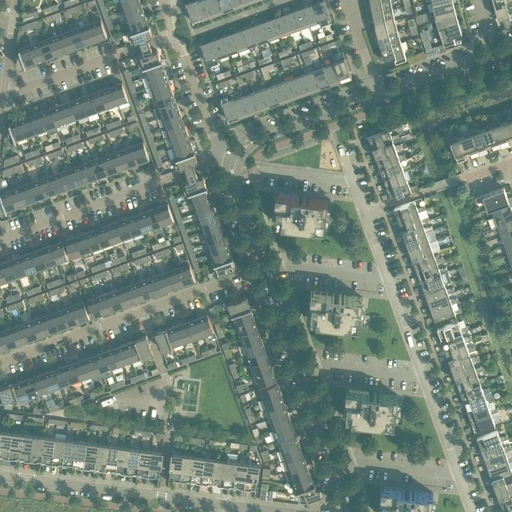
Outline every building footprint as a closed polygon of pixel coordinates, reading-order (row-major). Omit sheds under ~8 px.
[(141,4),(139,0),(121,0),(120,0),(123,11),(141,4)] [(198,0),(197,0),(191,0),(186,2),(193,22),(204,18),(197,0),(198,0)] [(214,14),(208,0),(198,0),(197,0),(198,0),(197,0),(204,18),(214,14)] [(224,11),(219,0),(208,0),(214,14),(224,11)] [(234,7),(231,0),(219,0),(224,11),(234,7)] [(331,19),(324,0),(320,0),(313,3),(319,20),(319,21),(320,23),(331,19)] [(392,9),(390,0),(377,0),(369,2),(372,13),(392,9)] [(453,2),(452,0),(440,0),(431,2),(435,14),(434,14),(455,9),(453,2)] [(511,1),(494,7),(498,18),(502,17),(506,27),(502,29),(511,25),(511,1)] [(319,20),(313,3),(303,6),(310,24),(319,21),(319,23),(320,23),(319,21),(319,20)] [(145,15),(141,4),(123,11),(127,21),(145,15)] [(310,24),(303,6),(293,10),(299,28),(310,24)] [(395,20),(392,9),(372,13),(375,24),(374,24),(374,25),(395,20)] [(456,13),(455,9),(434,14),(438,26),(437,26),(458,20),(456,13)] [(38,16),(36,10),(23,14),(22,21),(38,16)] [(299,28),(293,10),(283,14),(289,31),(299,28)] [(432,18),(430,12),(423,14),(424,20),(432,18)] [(289,31),(283,14),(272,17),(279,35),(289,31)] [(424,20),(423,14),(416,16),(417,22),(424,20)] [(148,25),(145,15),(127,21),(130,30),(127,32),(131,31),(148,25)] [(279,35),(272,17),(262,21),(269,39),(279,35)] [(107,36),(101,18),(90,22),(97,40),(107,36)] [(42,25),(39,19),(33,21),(35,27),(42,25)] [(398,30),(395,20),(374,25),(378,36),(377,36),(398,30)] [(460,27),(458,20),(437,26),(444,44),(455,40),(453,35),(461,32),(460,27)] [(269,39),(262,21),(252,25),(258,42),(269,39)] [(97,40),(90,22),(80,26),(86,43),(97,40)] [(29,29),(27,23),(22,25),(21,32),(29,29)] [(151,34),(151,33),(148,25),(131,31),(127,32),(131,43),(139,40),(141,47),(150,44),(148,37),(150,36),(151,35),(151,34)] [(258,42),(252,25),(242,29),(248,46),(258,42)] [(86,43),(80,26),(70,30),(76,47),(86,43)] [(248,46),(242,29),(232,32),(238,50),(248,46)] [(76,47),(70,30),(60,33),(66,51),(76,47)] [(401,41),(398,30),(377,36),(381,47),(380,47),(381,48),(401,41)] [(238,50),(232,32),(222,36),(228,53),(238,50)] [(66,51),(60,33),(50,37),(56,54),(66,51)] [(222,36),(211,40),(218,57),(219,59),(218,57),(228,53),(222,36)] [(56,54),(50,37),(39,41),(46,58),(56,54)] [(218,57),(211,40),(201,43),(208,63),(219,59),(218,57)] [(46,58),(39,41),(29,44),(36,62),(46,58)] [(402,45),(401,41),(381,48),(385,59),(393,56),(395,62),(406,58),(404,51),(402,45)] [(36,62),(29,44),(19,48),(20,53),(18,54),(17,55),(17,56),(16,62),(16,63),(17,65),(18,66),(19,66),(21,67),(22,66),(36,62)] [(161,59),(158,51),(157,50),(156,50),(155,49),(154,50),(152,50),(151,45),(150,44),(141,47),(142,48),(144,53),(136,56),(140,68),(143,66),(161,59)] [(439,52),(436,46),(426,50),(428,56),(439,52)] [(425,57),(423,51),(413,55),(415,61),(425,57)] [(352,76),(345,58),(344,56),(333,61),(334,63),(335,63),(341,80),(352,76)] [(164,69),(161,59),(143,66),(140,68),(143,66),(147,76),(164,69)] [(335,63),(334,63),(325,66),(331,84),(341,80),(335,63)] [(331,84),(325,66),(314,70),(321,87),(331,84)] [(168,80),(164,69),(147,76),(151,86),(168,80)] [(321,87),(314,70),(304,74),(310,91),(321,87)] [(310,91),(304,74),(294,77),(300,95),(310,91)] [(300,95),(294,77),(284,81),(290,98),(300,95)] [(172,90),(168,80),(151,86),(154,96),(172,90)] [(290,98),(284,81),(274,85),(280,102),(290,98)] [(128,99),(122,82),(111,86),(118,103),(128,99)] [(280,102),(274,85),(263,88),(270,106),(280,102)] [(118,103),(111,86),(101,89),(107,107),(118,103)] [(270,106),(263,88),(253,92),(259,109),(270,106)] [(107,107),(101,89),(91,93),(97,110),(107,107)] [(175,100),(172,90),(154,96),(158,106),(175,100)] [(259,109),(253,92),(243,96),(249,113),(259,109)] [(97,110),(91,93),(81,96),(87,114),(97,110)] [(87,114),(81,96),(71,100),(77,118),(87,114)] [(249,113),(243,96),(234,99),(233,99),(239,117),(249,113)] [(233,99),(234,99),(233,97),(221,101),(228,121),(239,117),(233,99)] [(77,118),(71,100),(60,104),(67,121),(77,118)] [(162,117),(179,110),(175,100),(158,106),(153,108),(157,118),(162,117)] [(68,125),(67,121),(60,104),(50,107),(57,125),(58,128),(60,129),(67,127),(68,125)] [(57,125),(50,107),(40,111),(46,129),(57,125)] [(183,120),(179,110),(162,117),(165,127),(183,120)] [(46,129),(40,111),(30,115),(36,132),(46,129)] [(36,132),(30,115),(20,119),(26,136),(36,132)] [(26,136),(20,119),(9,122),(11,127),(9,128),(8,128),(8,129),(7,130),(7,136),(7,137),(7,139),(8,140),(9,141),(11,141),(12,141),(26,136)] [(186,131),(183,120),(165,127),(169,137),(186,131)] [(510,138),(504,121),(500,122),(499,120),(492,122),(504,154),(507,153),(505,145),(509,143),(507,139),(510,138)] [(504,154),(492,122),(485,125),(486,127),(482,128),(488,145),(491,144),(493,149),(497,147),(500,156),(504,154)] [(488,145),(482,128),(479,130),(478,127),(471,130),(482,162),(486,161),(483,152),(487,151),(486,146),(488,145)] [(372,147),(392,139),(399,137),(398,133),(391,136),(388,128),(368,136),(372,147)] [(482,162),(471,130),(464,132),(465,135),(461,136),(467,153),(470,152),(471,157),(476,155),(479,163),(482,162)] [(173,147),(190,141),(186,131),(169,137),(173,147)] [(467,153),(461,136),(457,137),(456,135),(447,138),(451,149),(453,148),(455,154),(454,154),(457,162),(458,161),(461,170),(464,169),(461,160),(466,159),(464,154),(467,153)] [(375,157),(396,149),(403,147),(402,144),(395,146),(392,139),(372,147),(375,157)] [(150,158),(143,141),(133,145),(139,162),(150,158)] [(194,151),(190,141),(173,147),(176,156),(172,158),(176,157),(194,151)] [(139,162),(133,145),(122,148),(129,166),(139,162)] [(129,166),(122,148),(112,152),(119,170),(129,166)] [(400,160),(407,157),(405,154),(399,156),(396,149),(375,157),(379,167),(400,160)] [(197,160),(197,159),(194,151),(176,157),(172,158),(176,169),(184,166),(186,170),(187,173),(196,170),(193,163),(195,162),(196,162),(196,161),(197,161),(197,160)] [(119,170),(112,152),(102,156),(108,173),(119,170)] [(19,160),(17,154),(4,159),(4,166),(19,160)] [(108,173),(102,156),(92,159),(98,177),(108,173)] [(98,177),(92,159),(82,163),(88,181),(98,177)] [(403,170),(410,167),(409,164),(402,167),(400,160),(379,167),(383,177),(403,170)] [(23,169),(20,163),(14,166),(16,172),(23,169)] [(88,181),(82,163),(72,167),(78,184),(88,181)] [(78,184),(72,167),(61,170),(68,188),(78,184)] [(11,174),(8,168),(3,169),(2,177),(11,174)] [(68,188),(61,170),(51,174),(57,192),(68,188)] [(189,192),(206,185),(203,177),(202,176),(201,176),(201,175),(200,176),(198,176),(197,173),(196,170),(187,173),(188,176),(189,179),(181,182),(185,194),(189,192)] [(407,180),(414,177),(413,174),(406,177),(403,170),(383,177),(386,187),(407,180)] [(57,192),(51,174),(41,178),(47,195),(57,192)] [(47,195),(41,178),(31,182),(37,199),(47,195)] [(411,190),(418,188),(417,184),(410,187),(407,180),(386,187),(390,198),(411,191),(411,190)] [(37,199),(31,182),(21,185),(27,203),(37,199)] [(27,203),(21,185),(10,189),(17,206),(27,203)] [(210,195),(206,185),(189,192),(192,202),(210,195)] [(511,195),(507,198),(503,187),(482,194),(482,195),(475,198),(476,203),(484,200),(487,208),(511,199),(511,195)] [(17,206),(10,189),(0,192),(0,193),(2,198),(0,198),(0,210),(0,211),(2,211),(3,211),(17,206)] [(324,228),(327,199),(276,193),(274,205),(276,205),(274,221),(324,228)] [(214,206),(210,195),(192,202),(196,212),(214,206)] [(511,210),(510,206),(509,204),(511,202),(511,199),(487,208),(487,209),(491,207),(494,216),(511,210)] [(418,211),(425,209),(424,205),(417,208),(414,201),(394,208),(398,219),(418,211)] [(174,220),(168,202),(157,206),(163,224),(174,220)] [(163,224),(157,206),(147,210),(153,227),(163,224)] [(217,216),(216,212),(214,206),(196,212),(200,222),(217,216)] [(153,227),(147,210),(137,214),(143,231),(153,227)] [(511,221),(511,210),(494,216),(495,217),(488,219),(491,228),(498,226),(511,221)] [(422,221),(429,219),(428,216),(421,218),(418,211),(398,219),(401,229),(422,221)] [(143,231),(137,214),(127,217),(133,235),(143,231)] [(221,226),(217,216),(200,222),(203,232),(221,226)] [(133,235),(127,217),(116,221),(123,238),(133,235)] [(123,238),(116,221),(106,225),(113,242),(123,238)] [(426,232),(433,229),(431,226),(424,228),(422,221),(401,229),(405,239),(426,232)] [(511,231),(511,221),(498,226),(501,236),(511,231)] [(113,242),(106,225),(96,228),(102,246),(113,242)] [(225,236),(221,226),(203,232),(207,243),(225,236)] [(102,246),(96,228),(86,232),(92,249),(102,246)] [(505,245),(511,242),(511,231),(501,236),(505,245)] [(92,249),(86,232),(76,236),(82,253),(92,249)] [(429,242),(436,239),(435,236),(428,238),(426,232),(405,239),(409,249),(429,242)] [(82,253),(76,236),(65,239),(72,257),(82,253)] [(228,246),(225,236),(207,243),(211,253),(228,246)] [(69,258),(62,240),(52,244),(58,262),(69,258)] [(433,252),(440,249),(439,246),(432,249),(429,242),(409,249),(412,259),(433,252)] [(58,262),(52,244),(41,248),(48,265),(58,262)] [(232,257),(228,246),(211,253),(214,262),(214,263),(232,257)] [(48,265),(41,248),(31,252),(38,269),(48,265)] [(38,269),(31,252),(21,255),(27,273),(38,269)] [(437,262),(444,260),(442,257),(435,259),(433,252),(412,259),(416,270),(437,262)] [(27,273),(21,255),(11,259),(17,276),(27,273)] [(235,265),(235,264),(232,257),(214,263),(214,262),(210,264),(214,275),(233,268),(234,268),(234,267),(235,266),(235,265)] [(17,276),(11,259),(1,263),(7,280),(17,276)] [(185,284),(195,280),(188,259),(177,262),(179,266),(185,284)] [(440,273),(447,270),(446,267),(439,269),(437,262),(416,270),(420,280),(440,273)] [(185,284),(179,266),(168,270),(175,287),(185,284)] [(175,287),(168,270),(158,273),(165,291),(175,287)] [(165,291),(158,273),(148,277),(154,295),(165,291)] [(444,283),(451,280),(450,277),(443,280),(440,273),(420,280),(423,290),(444,283)] [(154,295),(148,277),(138,281),(144,298),(154,295)] [(144,298),(138,281),(128,284),(134,302),(144,298)] [(448,293),(455,291),(454,287),(447,290),(444,283),(423,290),(427,301),(448,293)] [(134,302),(128,284),(118,288),(124,306),(134,302)] [(124,306),(118,288),(107,292),(114,309),(124,306)] [(361,308),(363,297),(311,290),(309,302),(312,303),(309,319),(359,326),(361,308)] [(114,309),(107,292),(97,295),(104,313),(114,309)] [(451,303),(458,301),(457,297),(450,300),(448,293),(427,301),(431,311),(451,303)] [(104,313),(97,295),(87,299),(93,317),(104,313)] [(250,307),(246,296),(227,303),(231,314),(232,314),(231,314),(250,307)] [(90,318),(84,300),(73,304),(79,322),(90,318)] [(455,313),(462,311),(461,308),(454,310),(451,303),(431,311),(435,321),(455,314),(455,313)] [(79,322),(73,304),(63,308),(69,325),(79,322)] [(254,317),(250,307),(231,314),(232,314),(231,314),(231,315),(232,314),(235,324),(254,317)] [(69,325),(63,308),(53,311),(59,329),(69,325)] [(59,329),(53,311),(43,315),(49,333),(59,329)] [(214,332),(207,313),(197,317),(203,336),(214,332)] [(49,333),(43,315),(32,319),(39,336),(49,333)] [(203,336),(197,317),(187,321),(193,339),(203,336)] [(257,327),(254,317),(235,324),(239,334),(257,327)] [(39,336),(32,319),(22,323),(28,340),(39,336)] [(461,331),(468,329),(467,325),(460,328),(458,320),(437,328),(441,339),(461,331)] [(193,339),(187,321),(176,324),(183,343),(193,339)] [(28,340),(22,323),(12,326),(18,344),(28,340)] [(183,343),(176,324),(166,328),(173,347),(174,347),(174,346),(183,343)] [(18,344),(12,326),(2,330),(8,347),(18,344)] [(261,337),(257,327),(239,334),(242,344),(261,337)] [(173,347),(166,328),(156,332),(163,351),(174,347),(173,347)] [(0,350),(8,347),(2,330),(0,330),(0,350)] [(465,341),(472,339),(471,336),(464,338),(461,331),(441,339),(444,349),(465,341)] [(153,355),(149,344),(146,335),(136,339),(142,358),(142,359),(153,355)] [(265,348),(261,337),(242,344),(246,354),(265,348)] [(142,358),(136,339),(125,343),(132,361),(142,358),(142,359),(142,358)] [(448,359),(469,352),(476,349),(475,346),(468,348),(465,341),(444,349),(448,359)] [(132,361),(125,343),(115,347),(122,365),(132,361)] [(122,365),(115,347),(105,350),(112,369),(122,365)] [(268,358),(265,348),(246,354),(250,364),(268,358)] [(112,369),(105,350),(95,354),(102,372),(112,369)] [(452,369),(472,362),(479,359),(478,356),(471,358),(469,352),(448,359),(452,369)] [(102,372),(95,354),(85,357),(91,376),(102,372)] [(91,376),(85,357),(74,361),(81,380),(91,376)] [(272,368),(268,358),(250,364),(253,375),(272,368)] [(81,380),(74,361),(64,365),(71,383),(81,380)] [(476,372),(483,369),(482,366),(475,369),(472,362),(452,369),(455,379),(476,372)] [(71,383),(64,365),(54,369),(61,387),(71,383)] [(276,379),(272,368),(253,375),(257,385),(276,379)] [(61,387),(54,369),(44,372),(51,391),(61,387)] [(51,391),(44,372),(34,376),(40,394),(51,391)] [(480,382),(487,380),(486,376),(479,379),(476,372),(455,379),(459,390),(480,382)] [(40,394),(34,376),(24,380),(30,398),(40,394)] [(30,398),(24,380),(13,383),(18,396),(11,398),(13,403),(13,404),(30,398)] [(281,392),(277,381),(258,388),(262,399),(281,392)] [(484,393),(491,390),(489,387),(482,389),(480,382),(459,390),(463,400),(484,393)] [(18,396),(13,383),(0,388),(0,400),(4,399),(5,402),(13,403),(11,398),(18,396)] [(394,423),(398,395),(346,388),(344,400),(347,400),(345,417),(394,423)] [(284,402),(281,392),(262,399),(266,409),(284,402)] [(487,403),(494,400),(493,397),(486,399),(484,393),(463,400),(467,410),(487,403)] [(288,412),(284,402),(266,409),(269,419),(288,412)] [(491,413),(498,410),(497,407),(490,410),(487,403),(467,410),(470,420),(491,413)] [(292,422),(288,412),(269,419),(273,429),(292,422)] [(495,423),(502,421),(500,417),(493,420),(491,413),(470,420),(474,431),(495,424),(495,423)] [(295,433),(292,422),(273,429),(277,439),(295,433)] [(9,456),(12,432),(1,430),(0,439),(0,453),(2,454),(3,455),(4,456),(9,456)] [(501,441),(508,438),(507,435),(500,438),(497,430),(476,437),(480,448),(501,441)] [(20,456),(23,433),(12,432),(9,456),(14,457),(15,457),(16,456),(20,456)] [(30,459),(33,434),(23,433),(20,456),(23,457),(24,457),(24,458),(25,458),(30,459)] [(299,443),(295,433),(277,439),(280,450),(299,443)] [(41,459),(44,436),(33,434),(30,459),(35,460),(36,460),(37,459),(41,459)] [(52,462),(55,437),(44,436),(41,459),(45,460),(46,461),(52,462)] [(62,462),(66,439),(55,437),(52,462),(57,463),(58,462),(59,462),(59,461),(62,462)] [(73,463),(76,440),(66,439),(62,462),(73,463)] [(84,466),(87,441),(76,440),(73,463),(77,464),(78,465),(79,465),(84,466)] [(95,466),(98,443),(87,441),(84,466),(89,467),(90,467),(90,466),(91,466),(95,466)] [(505,451),(511,448),(510,445),(503,448),(501,441),(480,448),(484,459),(505,451)] [(105,469),(108,444),(98,443),(95,466),(98,467),(99,467),(99,468),(100,468),(105,469)] [(303,453),(299,443),(280,450),(284,460),(303,453)] [(116,469),(119,446),(108,444),(105,469),(110,470),(111,469),(112,469),(113,468),(116,469)] [(127,472),(130,447),(119,446),(116,469),(119,469),(120,470),(121,471),(127,472)] [(137,472),(140,448),(130,447),(127,472),(132,472),(133,472),(134,471),(137,472)] [(148,474),(151,450),(140,448),(137,472),(141,472),(142,473),(142,474),(143,474),(148,474)] [(159,474),(162,451),(151,450),(148,474),(153,475),(154,475),(155,474),(160,475),(160,474),(159,474)] [(508,461),(511,459),(511,456),(507,458),(505,451),(484,459),(488,469),(508,461)] [(180,479),(183,454),(172,453),(169,475),(168,475),(168,476),(173,476),(173,477),(174,478),(175,478),(180,479)] [(306,463),(303,453),(284,460),(288,470),(306,463)] [(191,479),(194,455),(183,454),(180,479),(185,479),(186,479),(187,478),(188,478),(191,479)] [(201,481),(205,457),(194,455),(191,479),(194,479),(195,479),(195,480),(196,480),(196,481),(201,481)] [(212,481),(215,458),(205,457),(201,481),(207,482),(208,482),(208,481),(209,481),(212,481)] [(223,484),(226,460),(215,458),(212,481),(216,482),(217,483),(218,483),(223,484)] [(234,484),(237,461),(226,460),(223,484),(228,485),(229,485),(230,484),(231,484),(234,484)] [(244,487),(248,462),(237,461),(234,484),(237,485),(238,485),(238,486),(239,486),(244,487)] [(511,471),(511,467),(511,468),(508,461),(488,469),(491,479),(511,471)] [(255,487),(259,464),(248,462),(244,487),(250,488),(250,487),(251,487),(252,487),(258,487),(255,487)] [(291,480),(310,474),(306,463),(288,470),(284,471),(288,482),(291,480)] [(511,471),(491,479),(495,489),(511,482),(511,471)] [(314,484),(310,474),(291,480),(295,491),(296,490),(314,484)] [(511,482),(495,489),(499,499),(511,494),(511,482)] [(317,488),(315,488),(314,484),(296,490),(295,491),(296,490),(299,499),(299,500),(312,501),(314,501),(315,501),(317,501),(318,500),(319,499),(320,497),(320,496),(320,494),(320,492),(319,491),(318,489),(317,488)] [(430,511),(431,504),(433,493),(381,486),(380,498),(382,498),(381,506),(380,511),(430,511)] [(266,500),(268,488),(261,487),(259,499),(266,500)] [(511,494),(499,499),(502,510),(511,506),(511,494)]
